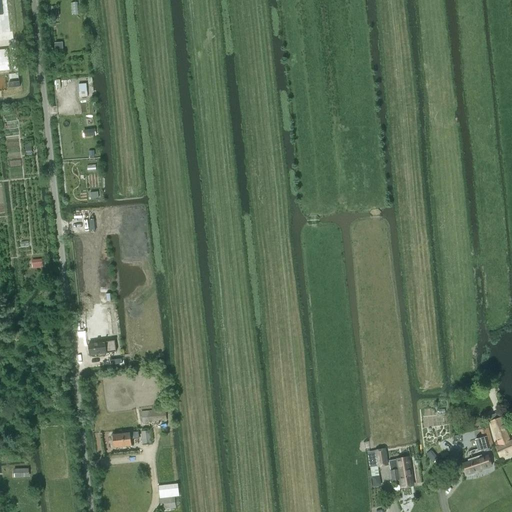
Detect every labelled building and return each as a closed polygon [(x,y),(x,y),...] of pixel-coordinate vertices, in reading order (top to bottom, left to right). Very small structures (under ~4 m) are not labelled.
[(79,84),(80,92),(79,93),(79,98),(88,97),(87,92),(86,84),(79,84)] [(42,259),(32,260),(33,268),(42,267),(42,259)] [(85,262),(86,273),(102,271),(101,260),(85,262)] [(104,309),(86,311),(88,321),(87,321),(89,338),(104,336),(104,327),(106,327),(104,309)] [(91,356),(98,354),(98,356),(105,355),(105,353),(117,352),(115,341),(89,344),(91,356)] [(120,354),(100,356),(101,364),(121,362),(120,354)] [(142,422),(166,419),(165,410),(141,412),(142,422)] [(499,457),(511,451),(511,439),(509,441),(507,436),(508,436),(500,418),(489,422),(498,445),(495,447),(499,457)] [(143,444),(151,443),(149,431),(142,432),(143,444)] [(113,435),(114,448),(131,446),(130,433),(113,435)] [(478,451),(489,448),(486,436),(475,440),(478,451)] [(389,466),(386,450),(386,449),(374,450),(374,451),(377,468),(389,466)] [(466,475),(492,466),(488,455),(462,464),(466,475)] [(401,488),(412,486),(413,486),(409,458),(390,461),(391,470),(392,480),(400,479),(401,488)] [(378,478),(371,479),(372,488),(379,486),(378,478)] [(178,483),(158,486),(159,498),(158,498),(160,510),(176,508),(175,497),(179,496),(178,483)]
